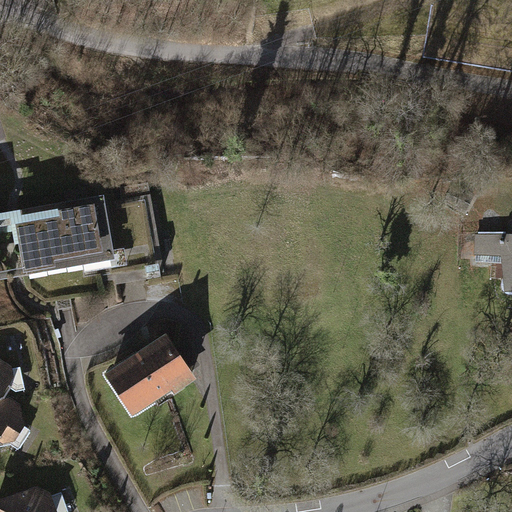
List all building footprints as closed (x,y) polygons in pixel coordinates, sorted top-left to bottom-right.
[(102,201),(0,217),(0,225),(19,223),(27,274),(112,260),(102,201)] [(511,235),(475,236),(474,257),(500,259),(506,292),(511,291),(511,235)] [(172,329),(111,369),(139,411),(178,385),(181,388),(202,374),(172,329)] [(0,442),(5,447),(16,443),(25,428),(22,409),(1,398),(14,379),(13,369),(0,360),(0,442)] [(0,511),(55,511),(51,498),(38,491),(0,502),(0,511)]
